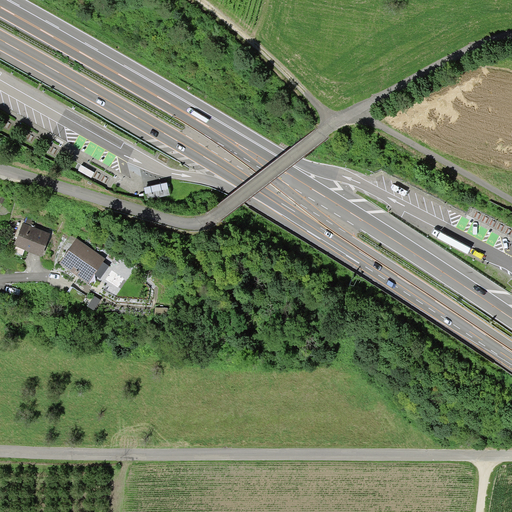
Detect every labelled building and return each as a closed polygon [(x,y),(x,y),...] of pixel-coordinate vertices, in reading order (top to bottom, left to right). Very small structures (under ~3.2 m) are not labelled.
[(167,182),(144,187),(147,199),(170,194),(167,182)] [(25,221),(24,223),(31,225),(33,219),(27,216),(25,221)] [(24,223),(25,221),(22,219),(14,237),(17,238),(23,222),(24,223)] [(24,223),(23,222),(17,238),(14,245),(42,256),(51,233),(31,225),(24,223)] [(103,262),(106,259),(77,238),(59,263),(88,284),(94,274),(103,262)] [(109,266),(103,262),(94,274),(100,278),(109,266)] [(87,295),(71,286),(67,291),(83,302),(87,295)] [(100,300),(94,296),(87,306),(94,310),(100,300)]
